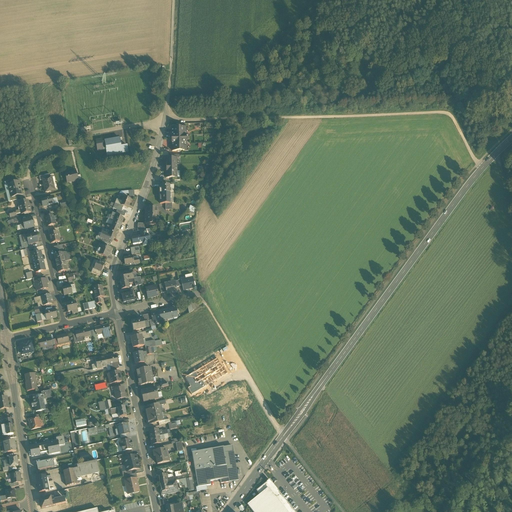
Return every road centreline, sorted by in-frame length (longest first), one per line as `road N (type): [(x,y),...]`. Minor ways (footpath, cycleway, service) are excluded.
road 1 (tertiary): [(227,511),(474,176),(511,138)]
road 2 (track): [(165,116),(443,112),(482,167)]
road 3 (residential): [(64,325),(28,174),(41,154),(71,149)]
road 4 (residential): [(117,312),(110,274),(152,172),(165,116)]
road 5 (residential): [(157,511),(117,312)]
road 6 (tertiary): [(31,502),(6,338)]
road 7 (track): [(197,298),(279,429)]
